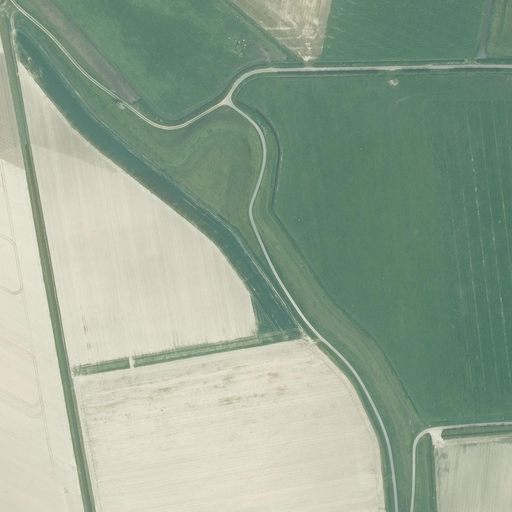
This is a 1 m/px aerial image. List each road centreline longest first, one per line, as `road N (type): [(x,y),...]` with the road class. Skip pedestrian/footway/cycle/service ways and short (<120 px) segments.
road 1 (unclassified): [(397,511),(387,447),(360,385),(309,326),(251,220),(263,144),(226,102),(239,80),(264,69),(511,66)]
road 2 (track): [(8,0),(96,86),(153,128),(175,130),(226,102)]
road 3 (unclassified): [(511,424),(439,427),(418,436),(411,511)]
